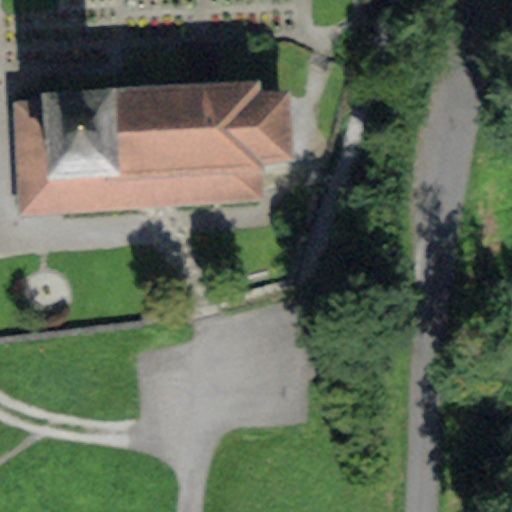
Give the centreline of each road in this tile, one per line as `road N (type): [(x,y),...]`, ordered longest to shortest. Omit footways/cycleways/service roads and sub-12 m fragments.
road 1 (residential): [(511,224),(470,511)]
road 2 (track): [(204,325),(208,364),(177,452),(178,511)]
road 3 (track): [(0,412),(177,452)]
